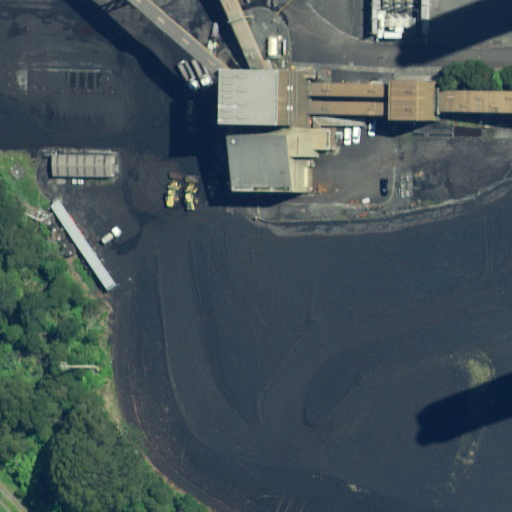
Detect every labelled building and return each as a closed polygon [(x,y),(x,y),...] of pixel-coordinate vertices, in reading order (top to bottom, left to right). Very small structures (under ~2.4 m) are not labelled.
[(419,29),(419,15),(386,14),(386,10),(378,10),(377,38),(405,39),(406,28),(419,29)] [(245,64),(242,64),(242,71),(241,78),(241,184),(300,185),(301,111),(301,105),(301,99),(301,94),(301,86),(301,80),(301,65),(266,65),(258,64),(252,64),(245,64)] [(438,77),(399,77),(399,81),(399,88),(399,95),(399,100),(399,107),(399,113),(399,119),(438,118),(438,110),(438,98),(438,88),(438,77)] [(114,156),(53,156),(52,185),(63,185),(63,176),(113,177),(114,156)] [(58,200),(49,205),(105,291),(114,285),(58,200)] [(183,216),(172,216),(171,239),(182,239),(183,216)]
